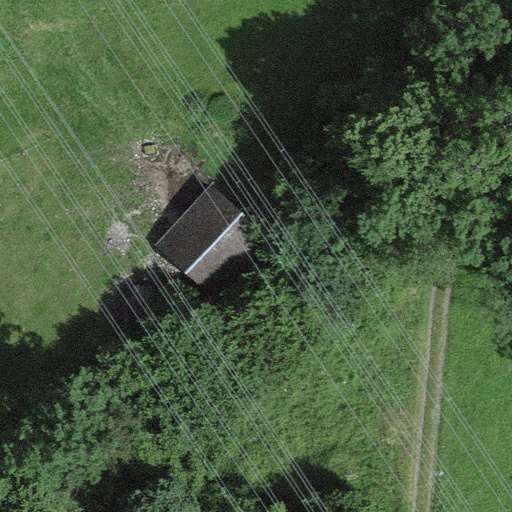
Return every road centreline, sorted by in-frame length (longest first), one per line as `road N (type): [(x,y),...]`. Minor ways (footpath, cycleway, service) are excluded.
road 1 (track): [(471,100),(94,431),(17,511)]
road 2 (track): [(511,56),(471,100),(444,252),(425,511)]
